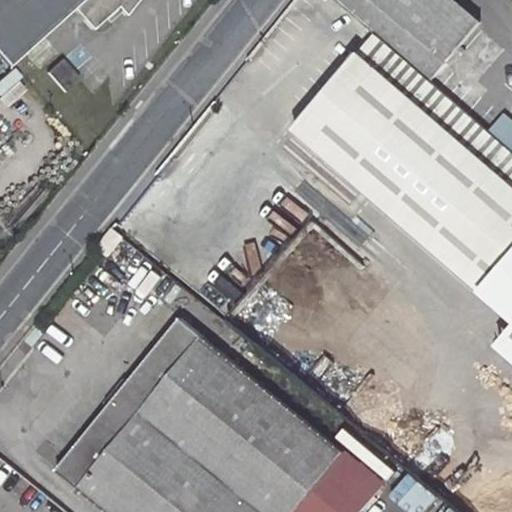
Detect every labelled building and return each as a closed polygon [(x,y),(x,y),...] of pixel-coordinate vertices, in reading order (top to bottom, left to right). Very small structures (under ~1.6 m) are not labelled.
[(0,0),(0,58),(7,66),(71,8),(80,0),(0,0)] [(80,0),(71,8),(90,30),(116,6),(123,15),(134,0),(80,0)] [(479,20),(455,0),(336,0),(373,31),(430,79),(451,54),(476,24),(479,20)] [(373,31),(357,50),(511,182),(511,149),(491,131),(430,79),(373,31)] [(511,256),(511,182),(357,50),(292,126),(484,289),(511,256)] [(47,72),(65,92),(81,77),(63,58),(47,72)] [(491,131),(511,149),(511,121),(505,115),(491,131)] [(97,248),(108,256),(123,237),(113,228),(97,248)] [(511,256),(484,289),(511,313),(511,328),(500,343),(511,353),(511,256)] [(356,511),(380,483),(179,315),(57,468),(109,511),(356,511)]
